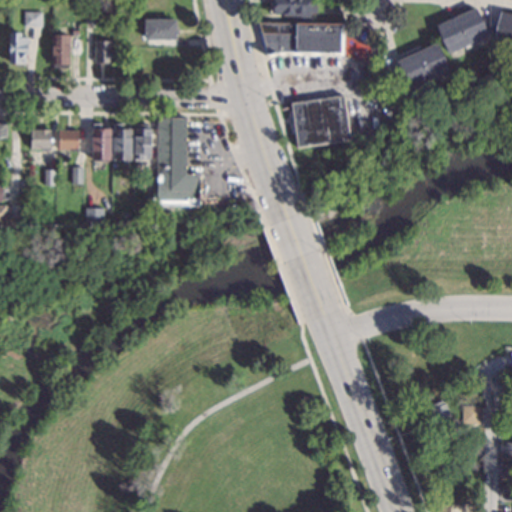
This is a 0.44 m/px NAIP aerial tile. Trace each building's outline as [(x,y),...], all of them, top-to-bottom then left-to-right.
[(309,0),(309,4),(316,4),(315,12),(311,12),(311,19),(283,18),(283,14),(272,14),(273,12),(268,12),(268,0),(309,0)] [(95,24),(85,25),(84,7),(95,7),(95,24)] [(487,35),(447,53),(435,25),(475,8),(487,35)] [(511,13),(511,44),(493,40),(500,11),(511,13)] [(42,26),(24,26),(24,12),(42,12),(42,26)] [(176,39),(144,40),(144,20),(176,20),(176,39)] [(82,30),(72,30),(71,22),(82,22),(82,30)] [(340,53),(279,54),(262,58),(261,54),(264,54),(257,22),(340,24),(340,53)] [(21,36),(27,36),(26,64),(9,63),(9,32),(21,33),(21,36)] [(67,68),(53,67),(53,34),(68,34),(67,68)] [(111,41),(110,63),(93,62),(94,40),(111,41)] [(449,70),(433,77),(435,80),(425,85),(424,82),(410,89),(397,60),(436,42),(449,70)] [(349,139),(296,147),(290,103),(343,95),(349,139)] [(185,174),(198,174),(198,206),(157,205),(156,119),(186,118),(185,174)] [(148,128),(150,128),(149,161),(137,161),(137,153),(133,153),(133,128),(135,128),(135,124),(148,124),(148,128)] [(132,160),(112,160),(113,128),(132,129),(132,160)] [(50,150),(41,150),(41,149),(30,149),(30,129),(50,130),(50,150)] [(111,160),(91,159),(91,129),(111,129),(111,160)] [(78,151),(68,151),(68,149),(58,149),(58,130),(78,130),(78,151)] [(82,183),(70,183),(71,166),(82,167),(83,167),(82,183)] [(54,185),(44,185),(44,169),(54,169),(54,185)] [(102,222),(84,222),(84,208),(103,208),(102,222)] [(152,225),(141,225),(141,209),(152,209),(152,225)] [(444,404),(445,403),(454,426),(451,427),(453,431),(440,436),(439,433),(436,434),(427,409),(429,409),(428,406),(442,400),(444,404)] [(478,423),(461,423),(461,406),(478,406),(478,423)] [(511,453),(500,453),(500,442),(511,442),(511,453)] [(511,476),(500,476),(500,464),(511,464),(511,476)]
